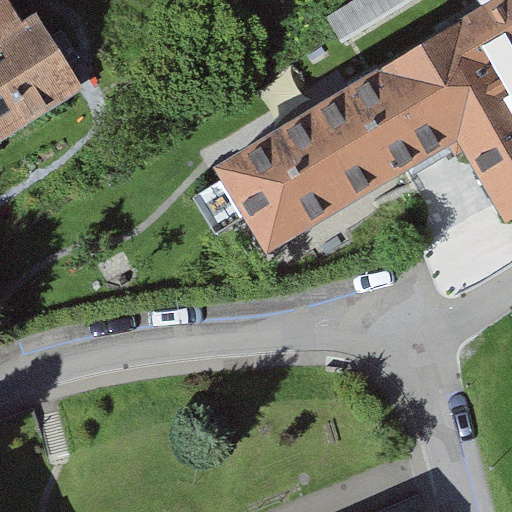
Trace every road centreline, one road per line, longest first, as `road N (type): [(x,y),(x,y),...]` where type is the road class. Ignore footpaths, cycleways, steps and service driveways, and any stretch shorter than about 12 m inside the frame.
road 1 (residential): [(415,341),(349,330),(152,344),(0,380)]
road 2 (residential): [(468,511),(415,341)]
